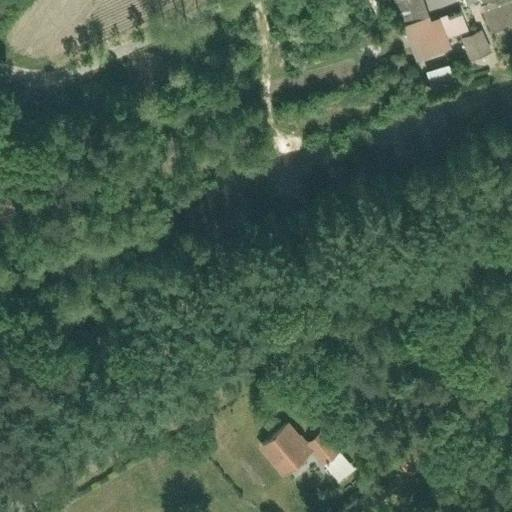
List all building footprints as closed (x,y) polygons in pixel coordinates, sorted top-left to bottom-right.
[(429,0),(390,0),(407,45),(441,32),(429,0)] [(479,37),(471,15),(450,22),(459,44),(479,37)] [(435,47),(414,55),(421,74),(442,66),(435,47)] [(279,408),(250,430),(269,454),(298,432),(279,408)] [(311,414),(296,425),(301,431),(316,420),(311,414)]
